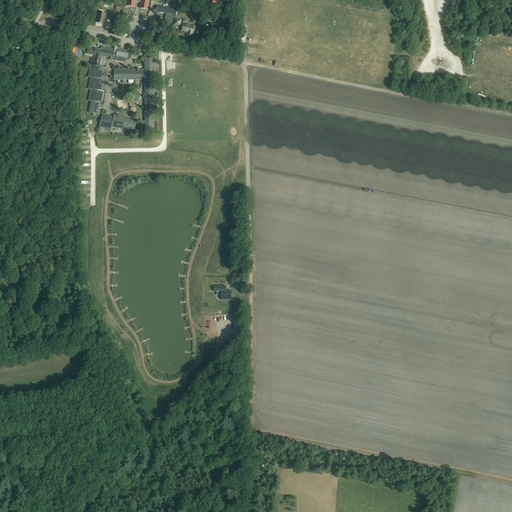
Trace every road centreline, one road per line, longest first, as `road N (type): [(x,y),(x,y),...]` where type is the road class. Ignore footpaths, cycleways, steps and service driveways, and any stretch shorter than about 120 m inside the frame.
road 1 (track): [(250,418),(239,0)]
road 2 (track): [(250,432),(511,483)]
road 3 (unclassified): [(246,63),(46,23)]
road 4 (track): [(246,63),(392,92)]
road 5 (track): [(392,92),(511,114)]
